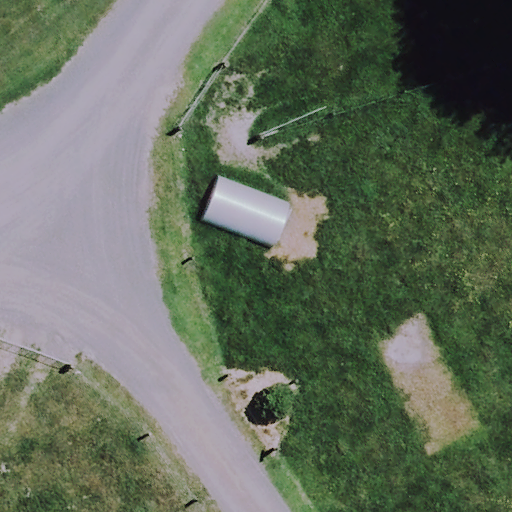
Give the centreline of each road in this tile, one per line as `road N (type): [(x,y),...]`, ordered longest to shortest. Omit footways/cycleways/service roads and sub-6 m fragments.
road 1 (track): [(366,511),(89,184)]
road 2 (track): [(89,184),(309,0)]
road 3 (track): [(0,13),(89,184)]
